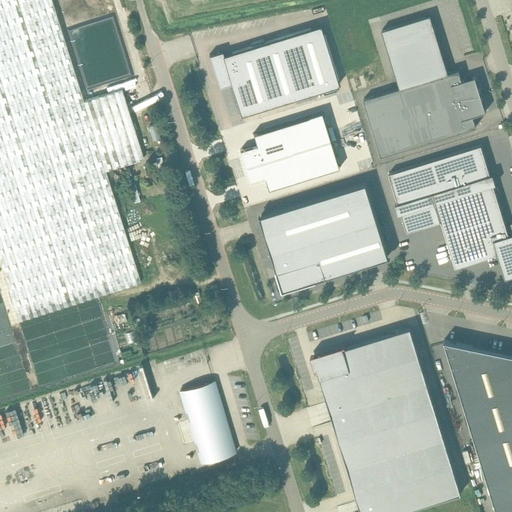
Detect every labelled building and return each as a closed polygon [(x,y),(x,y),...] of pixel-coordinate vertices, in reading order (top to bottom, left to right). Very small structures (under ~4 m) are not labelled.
[(0,0),(0,263),(18,320),(140,281),(105,170),(143,158),(122,88),(84,100),(52,0),(0,0)] [(399,87),(364,98),(381,155),(477,126),(473,115),(486,111),(482,96),(480,97),(478,91),(480,91),(475,76),(462,80),(459,69),(448,72),(432,19),(431,19),(430,15),(426,16),(386,28),(382,29),(383,34),(399,87)] [(320,25),(223,54),(222,50),(209,54),(219,86),(230,83),(240,115),(338,85),(320,25)] [(257,146),(241,151),(251,182),(266,177),(270,189),(340,167),(323,111),(253,134),(257,146)] [(156,124),(149,127),(153,140),(160,138),(156,124)] [(511,233),(509,234),(493,184),(496,183),(493,173),(490,174),(481,144),(389,173),(398,202),(395,203),(398,213),(401,213),(407,231),(441,220),(455,266),(498,253),(505,277),(511,275),(511,233)] [(161,155),(155,156),(161,176),(167,174),(161,155)] [(390,256),(390,255),(389,256),(366,183),(261,215),(260,213),(259,213),(283,289),(390,256)] [(135,185),(129,186),(134,202),(140,201),(135,185)] [(171,185),(149,191),(151,197),(173,191),(171,185)] [(410,326),(314,355),(361,511),(398,511),(461,493),(410,326)] [(511,511),(511,353),(444,339),(497,511),(511,511)] [(212,379),(180,390),(203,461),(236,451),(212,379)]
